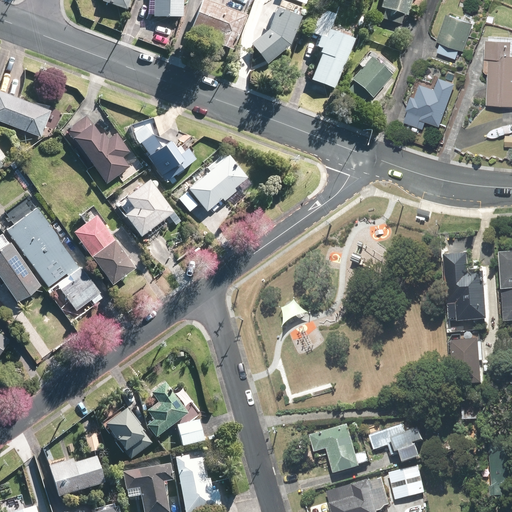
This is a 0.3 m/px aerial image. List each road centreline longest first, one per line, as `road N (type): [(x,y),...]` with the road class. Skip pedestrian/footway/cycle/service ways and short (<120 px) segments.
road 1 (residential): [(35,32),(361,152)]
road 2 (residential): [(0,432),(198,291)]
road 3 (residential): [(198,291),(216,323),(272,511)]
road 4 (residential): [(198,291),(333,197),(361,152)]
road 5 (residential): [(361,152),(437,177),(511,188)]
